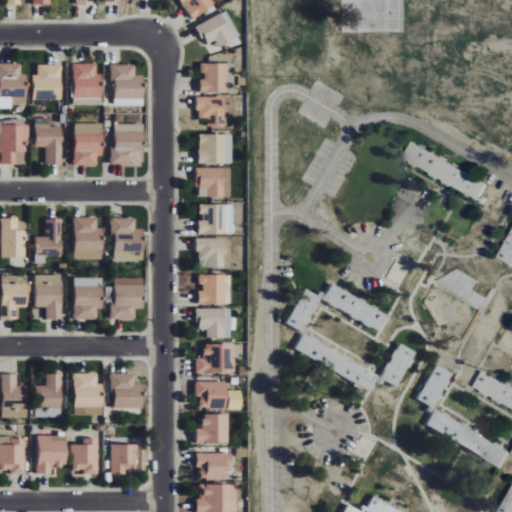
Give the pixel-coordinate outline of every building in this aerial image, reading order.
[(176,0),(187,18),(218,0),(176,0)] [(193,26),(202,45),(212,41),(215,47),(236,37),(224,11),(193,26)] [(100,98),(101,74),(95,73),(95,64),(72,63),(72,98),(100,98)] [(196,92),(226,93),(227,64),(200,63),(200,79),(196,79),(196,92)] [(61,99),(60,64),(36,64),(36,75),(31,75),(32,100),(61,99)] [(112,106),(142,106),(143,75),(134,75),(134,65),(109,64),(109,81),(113,81),(112,106)] [(193,98),(194,119),(204,118),(204,126),(221,126),(221,97),(193,98)] [(45,164),(62,164),(62,127),(50,126),(50,118),(35,118),(34,147),(45,147),(45,164)] [(73,124),(75,166),(97,165),(97,155),(103,155),(102,123),(73,124)] [(27,151),(27,124),(0,124),(0,139),(1,164),(16,164),(16,152),(27,151)] [(110,165),(135,165),(136,155),(142,155),(143,124),(114,124),(113,148),(111,148),(110,165)] [(229,135),(195,134),(194,164),(229,164),(229,135)] [(401,157),(475,202),(485,186),(410,141),(401,157)] [(228,182),(228,168),(194,168),(193,197),(220,198),(221,182),(228,182)] [(196,235),(230,235),(230,205),(195,205),(195,215),(196,215),(196,235)] [(0,257),(24,257),(24,231),(16,231),(16,218),(0,218),(0,257)] [(101,260),(102,228),(97,228),(97,218),(74,218),(73,259),(101,260)] [(135,218),(110,218),(110,235),(114,235),(113,261),(143,261),(144,229),(135,228),(135,218)] [(61,258),(62,219),(44,219),(43,237),(34,236),(34,257),(61,258)] [(511,225),(496,259),(511,267),(511,266),(511,225)] [(203,268),(221,268),(220,238),(193,239),(193,260),(203,260),(203,268)] [(35,307),(46,307),(46,319),(62,319),(62,275),(35,275),(35,307)] [(222,276),(197,275),(197,291),(194,291),(194,304),(221,305),(222,276)] [(97,319),(96,308),(101,308),(101,277),(73,278),(73,319),(97,319)] [(143,278),(114,278),(113,303),(109,303),(109,319),(135,319),(135,309),(143,309),(143,278)] [(27,285),(2,285),(1,319),(18,319),(18,307),(27,307),(27,285)] [(384,314),(327,285),(319,302),(376,330),(384,314)] [(317,297),(301,289),(282,324),(298,332),(317,297)] [(203,338),(227,338),(228,309),(192,308),(192,330),(203,330),(203,338)] [(290,350),(367,392),(376,376),(299,334),(290,350)] [(380,380),(397,387),(411,350),(393,343),(380,380)] [(191,373),(230,374),(231,359),(225,359),(225,344),(199,344),(199,359),(192,359),(191,373)] [(414,400),(430,408),(449,373),(433,365),(414,400)] [(471,388),(511,409),(511,388),(480,372),(471,388)] [(61,417),(62,373),(46,373),(45,386),(35,385),(35,417),(61,417)] [(97,384),(96,373),(73,374),(74,406),(103,406),(103,384),(97,384)] [(144,408),(144,384),(135,384),(135,373),(112,374),(112,408),(144,408)] [(1,417),(26,417),(27,386),(16,386),(17,375),(2,374),(1,417)] [(221,382),(191,382),(191,397),(195,397),(196,409),(221,409),(221,382)] [(73,407),(73,415),(103,415),(102,407),(73,407)] [(422,427),(499,466),(507,450),(430,411),(422,427)] [(225,414),(198,415),(198,429),(191,429),(192,443),(225,443),(225,414)] [(51,474),(51,466),(67,466),(68,436),(38,435),(37,474),(51,474)] [(25,474),(24,437),(0,437),(0,469),(10,469),(10,475),(25,474)] [(98,474),(98,438),(83,438),(83,445),(72,445),(72,470),(84,470),(84,474),(98,474)] [(137,445),(111,445),(111,475),(137,475),(137,445)] [(191,511),(232,511),(233,486),(197,485),(196,499),(192,499),(191,511)] [(511,511),(511,487),(505,501),(503,499),(496,511),(511,511)] [(401,511),(368,498),(362,511),(401,511)]
